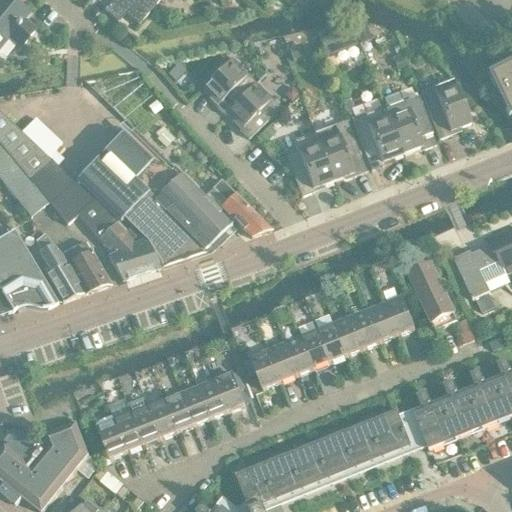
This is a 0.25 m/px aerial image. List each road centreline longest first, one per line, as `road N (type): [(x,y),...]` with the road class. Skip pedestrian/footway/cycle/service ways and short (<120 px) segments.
road 1 (residential): [(305,241),(114,44),(56,0)]
road 2 (residential): [(179,511),(226,453),(475,349)]
road 3 (tertiary): [(305,241),(0,349)]
road 4 (tertiary): [(511,165),(305,241)]
